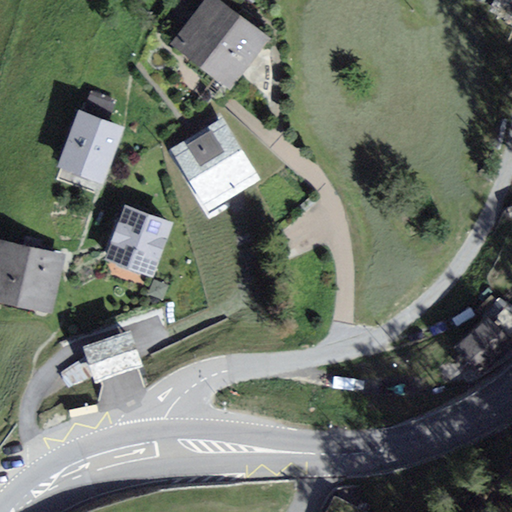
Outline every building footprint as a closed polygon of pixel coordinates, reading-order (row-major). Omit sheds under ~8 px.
[(276,33),(232,0),(208,0),(174,45),(232,90),(276,33)] [(511,0),(496,0),(492,13),(511,20),(511,0)] [(126,124),(83,110),(65,168),(108,182),(126,124)] [(266,177),(225,112),(175,144),(216,209),(266,177)] [(180,215),(128,197),(106,257),(158,275),(180,215)] [(69,249),(2,236),(0,247),(0,299),(57,310),(69,249)] [(511,343),(511,342),(490,319),(461,347),(483,371),(511,343)] [(137,322),(88,340),(102,379),(151,362),(137,322)]
